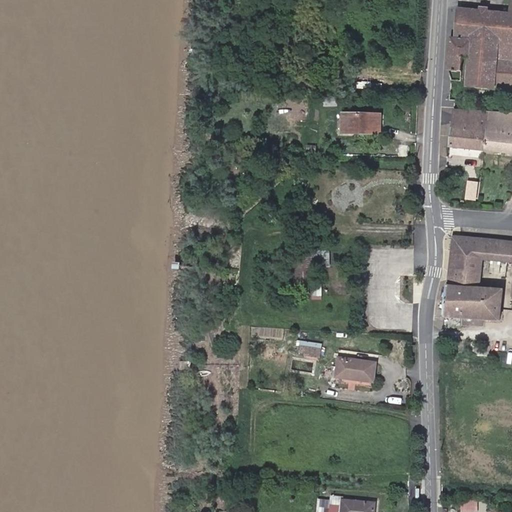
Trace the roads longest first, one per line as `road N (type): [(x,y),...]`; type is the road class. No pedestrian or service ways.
road 1 (tertiary): [(434,221),(425,337),(431,511)]
road 2 (tertiary): [(440,0),(429,179),(434,221)]
